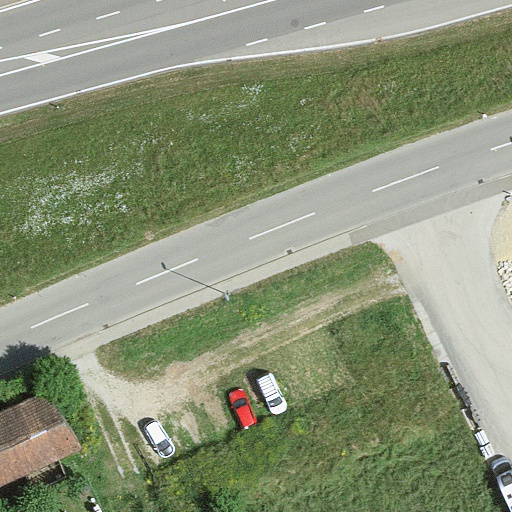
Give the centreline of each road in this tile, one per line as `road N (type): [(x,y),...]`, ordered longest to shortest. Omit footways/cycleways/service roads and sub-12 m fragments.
road 1 (tertiary): [(0,348),(336,209),(511,148)]
road 2 (primary): [(0,68),(253,0)]
